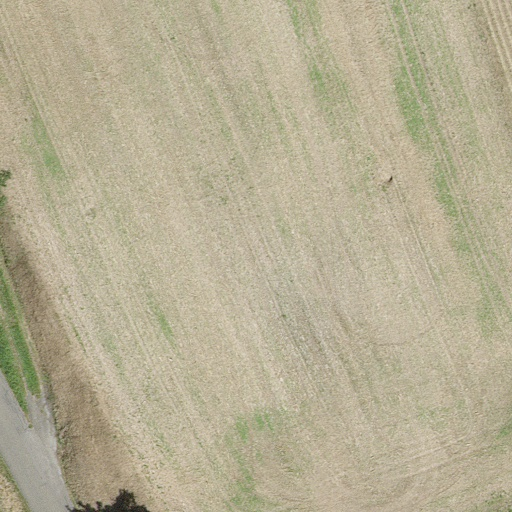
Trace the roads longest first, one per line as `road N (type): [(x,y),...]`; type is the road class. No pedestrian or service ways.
road 1 (track): [(26,449),(0,282)]
road 2 (tertiary): [(0,394),(56,511)]
